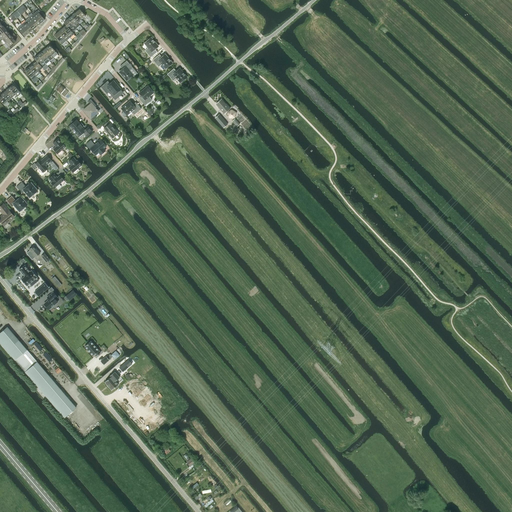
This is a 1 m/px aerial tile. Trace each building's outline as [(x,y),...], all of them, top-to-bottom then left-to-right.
[(82,19),(86,16),(80,9),(76,12),(82,19)] [(35,16),(41,23),(45,19),(40,14),(41,13),(38,10),(37,11),(33,14),(35,16)] [(76,12),(72,16),(78,23),(82,19),(76,12)] [(29,17),(37,26),(41,23),(35,16),(33,14),(29,17)] [(72,16),(68,19),(74,26),(76,29),(80,25),(78,23),(72,16)] [(25,21),(33,29),(37,26),(29,17),(25,21)] [(66,25),(74,34),(72,32),(76,29),(74,26),(68,19),(64,22),(66,25)] [(21,24),(29,33),(33,29),(25,21),(21,24)] [(25,36),(29,33),(21,24),(17,27),(25,36)] [(68,35),(70,37),(74,34),(66,25),(62,28),(68,35)] [(3,26),(0,28),(0,34),(9,27),(7,26),(5,28),(3,26)] [(9,27),(0,34),(0,36),(2,39),(9,33),(8,31),(10,29),(9,27)] [(58,32),(66,41),(70,37),(68,35),(62,28),(58,32)] [(62,44),(66,41),(58,32),(54,35),(62,44)] [(9,33),(2,39),(5,43),(15,35),(13,33),(11,35),(9,33)] [(15,35),(5,43),(9,47),(16,41),(14,38),(16,36),(15,35)] [(154,49),(158,46),(151,37),(144,43),(148,48),(145,50),(150,57),(157,52),(154,49)] [(46,48),(54,57),(58,54),(50,45),(46,48)] [(42,51),(50,61),(54,57),(46,48),(42,51)] [(38,55),(46,64),(50,61),(42,51),(38,55)] [(166,69),(172,63),(165,54),(162,58),(159,54),(153,60),(158,67),(162,64),(166,69)] [(38,55),(34,58),(36,61),(42,68),(42,67),(45,70),(48,67),(46,64),(38,55)] [(123,69),(119,72),(126,81),(133,75),(134,77),(138,74),(133,67),(127,60),(126,61),(121,66),(120,66),(123,69)] [(36,61),(33,64),(38,71),(42,68),(36,61)] [(33,64),(29,67),(36,76),(40,73),(38,71),(33,64)] [(25,71),(32,80),(36,76),(29,67),(25,71)] [(180,83),(187,77),(180,69),(176,72),(174,68),(167,74),(173,81),(176,78),(180,83)] [(108,81),(101,86),(107,93),(108,92),(110,91),(116,98),(122,92),(120,90),(121,89),(114,81),(110,84),(108,81)] [(13,84),(9,87),(15,94),(17,97),(21,93),(19,91),(13,84)] [(56,89),(61,93),(65,88),(60,84),(56,89)] [(149,96),(154,92),(148,86),(140,93),(143,96),(139,99),(145,105),(152,100),(149,96)] [(9,88),(6,91),(11,98),(15,94),(9,88)] [(6,91),(2,94),(7,101),(11,98),(6,91)] [(95,115),(99,111),(95,107),(96,106),(91,99),(88,101),(90,104),(83,110),(92,121),(96,117),(95,115)] [(224,114),(230,108),(226,103),(222,99),(216,104),(224,114)] [(134,115),(141,109),(136,102),(132,105),(129,101),(121,108),(127,115),(131,111),(134,115)] [(236,113),(231,110),(227,113),(229,118),(234,117),(236,113)] [(219,114),(215,118),(223,128),(227,124),(228,124),(219,114)] [(69,126),(73,130),(72,130),(72,131),(72,132),(73,133),(74,133),(75,133),(76,133),(78,136),(83,132),(87,136),(92,132),(88,127),(85,130),(82,127),(83,126),(80,123),(80,124),(76,120),(75,121),(74,121),(73,121),(72,121),(71,121),(71,122),(71,123),(71,124),(69,126)] [(112,138),(119,133),(110,123),(109,124),(107,121),(102,126),(104,128),(104,129),(112,138)] [(57,154),(66,147),(62,142),(61,142),(58,139),(53,143),(56,147),(53,149),(57,154)] [(103,148),(106,146),(101,139),(95,145),(91,140),(86,144),(90,149),(96,155),(99,152),(101,155),(105,151),(103,148)] [(46,166),(51,161),(47,155),(41,160),(40,159),(35,164),(43,172),(48,168),(46,166)] [(73,172),(82,165),(77,160),(77,161),(74,157),(68,162),(71,165),(69,167),(73,172)] [(55,187),(56,187),(58,188),(61,186),(59,184),(64,180),(60,175),(57,177),(54,174),(49,178),(52,182),(51,182),(55,187)] [(29,197),(37,191),(31,183),(26,187),(22,182),(16,186),(22,193),(24,191),(29,197)] [(19,211),(27,204),(21,197),(16,201),(12,196),(6,200),(12,207),(14,205),(19,211)] [(0,220),(4,225),(14,216),(8,210),(3,204),(0,206),(0,210),(3,214),(0,216),(0,220)] [(30,250),(27,253),(27,254),(32,259),(35,257),(40,253),(34,245),(29,250),(30,250)] [(27,286),(33,281),(35,283),(39,280),(37,278),(37,277),(32,270),(30,271),(25,265),(19,269),(25,276),(21,279),(27,286)] [(45,283),(35,292),(34,293),(37,296),(38,295),(38,296),(49,287),(45,283)] [(49,300),(44,304),(49,309),(52,307),(53,308),(56,305),(55,304),(58,302),(55,299),(57,297),(53,292),(47,297),(49,300)] [(7,327),(0,332),(0,342),(2,345),(14,335),(7,327)] [(14,335),(2,345),(15,360),(27,350),(14,335)] [(96,356),(101,352),(91,341),(85,346),(93,356),(95,354),(96,356)] [(27,350),(15,360),(25,372),(64,418),(76,408),(37,362),(27,350)] [(116,351),(111,355),(115,359),(120,355),(116,351)] [(104,364),(109,359),(106,356),(101,361),(104,364)] [(111,376),(105,382),(107,385),(109,387),(112,390),(114,387),(115,388),(118,385),(118,384),(116,381),(120,378),(117,375),(114,372),(110,375),(111,376)] [(192,458),(186,462),(189,466),(195,461),(192,458)]
